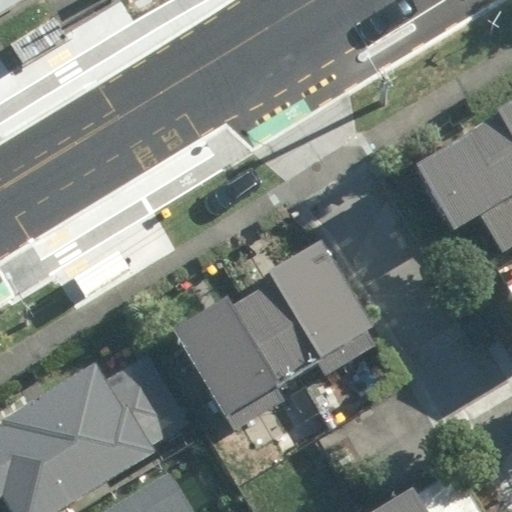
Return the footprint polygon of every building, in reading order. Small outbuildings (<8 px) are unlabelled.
[(67,36),(54,16),(10,45),(23,65),(67,36)] [(511,116),(427,166),(482,260),(511,243),(511,116)] [(131,271),(118,251),(73,280),(86,300),(131,271)] [(184,344),(231,421),(370,335),(322,258),(184,344)] [(98,372),(2,431),(6,438),(0,441),(0,507),(5,505),(9,511),(81,511),(160,464),(129,414),(126,417),(98,372)] [(189,511),(171,482),(120,511),(189,511)] [(395,511),(436,511),(425,494),(395,511)]
